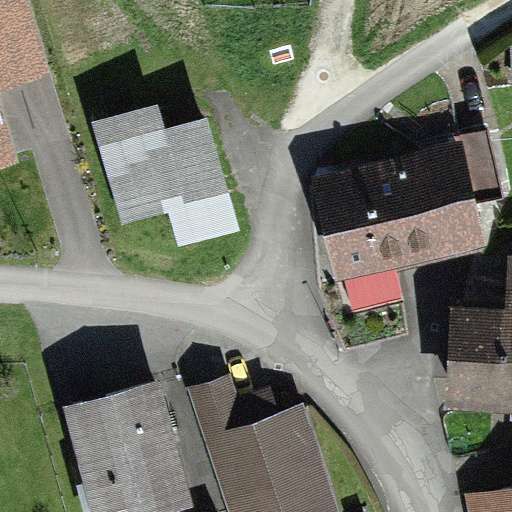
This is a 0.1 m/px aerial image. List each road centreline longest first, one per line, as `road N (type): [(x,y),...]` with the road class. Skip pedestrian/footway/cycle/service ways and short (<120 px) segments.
road 1 (residential): [(423,511),(368,405),(240,313),(0,290)]
road 2 (track): [(240,313),(281,165),(439,46),(511,11)]
